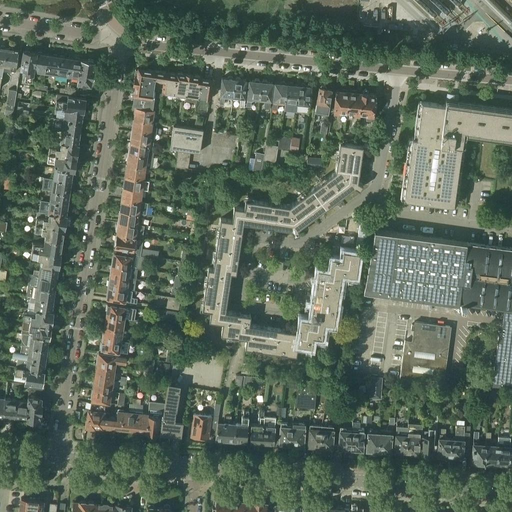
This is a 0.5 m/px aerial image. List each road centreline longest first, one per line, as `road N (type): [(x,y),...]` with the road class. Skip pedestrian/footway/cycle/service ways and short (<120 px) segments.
road 1 (residential): [(55,456),(117,41)]
road 2 (tertiary): [(511,496),(195,470)]
road 3 (residential): [(399,70),(117,41)]
road 4 (residential): [(300,244),(254,243),(243,277),(245,305),(295,307),(306,249)]
road 5 (residential): [(300,244),(374,192),(399,70)]
road 6 (tertiary): [(195,470),(55,456)]
